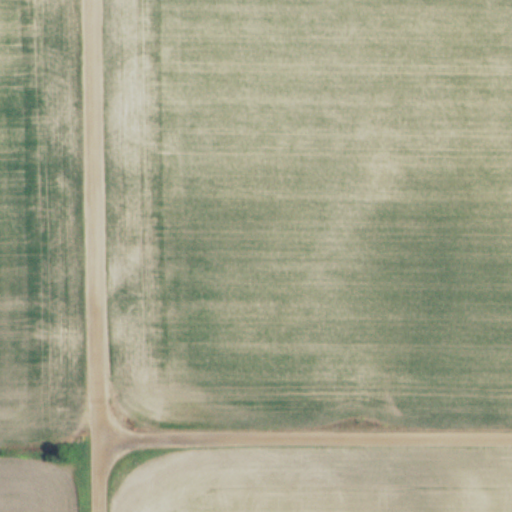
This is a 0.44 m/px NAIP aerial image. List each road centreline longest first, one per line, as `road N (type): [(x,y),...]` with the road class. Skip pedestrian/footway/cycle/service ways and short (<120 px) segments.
road 1 (residential): [(96,511),(84,0)]
road 2 (residential): [(95,438),(511,438)]
